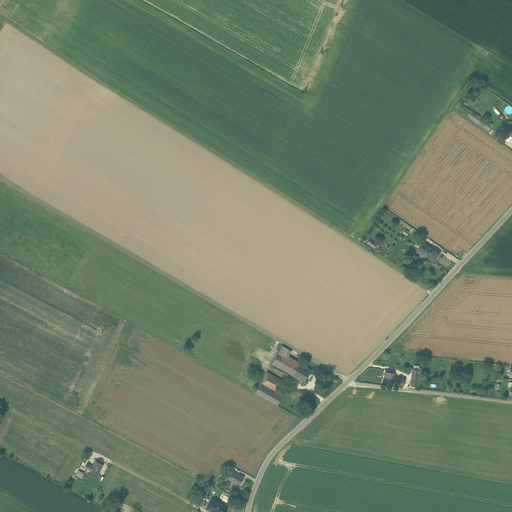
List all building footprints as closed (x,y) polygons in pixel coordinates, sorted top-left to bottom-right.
[(492,125),(459,102),(455,108),(489,131),(492,125)] [(373,247),(376,242),(368,239),(366,243),(373,247)] [(427,256),(433,249),(424,242),(418,250),(427,256)] [(433,249),(427,256),(434,261),(439,253),(433,248),(433,249)] [(292,351),(282,346),(272,363),(293,375),(300,363),(289,356),(292,351)] [(311,370),(300,363),(293,375),(304,382),(311,370)] [(421,370),(413,369),(410,386),(419,387),(421,370)] [(284,381),(267,371),(255,392),(277,405),(284,393),(279,390),(284,381)] [(393,383),(394,376),(394,373),(386,371),(384,383),(393,384),(393,383)] [(394,376),(393,383),(404,385),(404,384),(405,385),(405,382),(404,382),(405,378),(394,376)] [(103,464),(96,460),(93,466),(91,469),(91,470),(98,474),(103,464)] [(236,473),(232,470),(227,478),(232,480),(240,485),(244,477),(236,473)] [(225,511),(228,507),(212,498),(207,507),(215,511),(225,511)]
